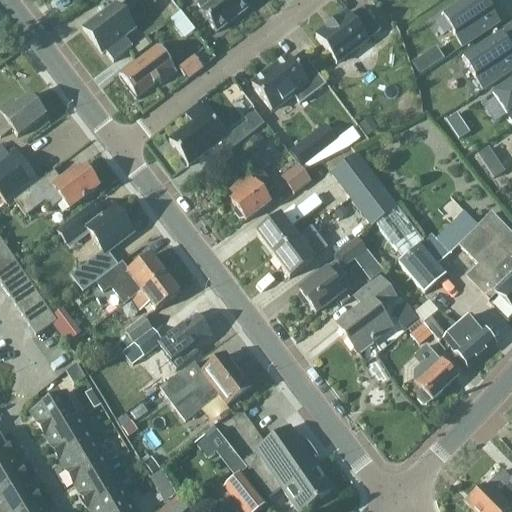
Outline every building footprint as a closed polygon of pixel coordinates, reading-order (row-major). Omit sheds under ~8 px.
[(244,0),(215,0),(212,3),(209,0),(203,0),(196,6),(201,12),(199,13),(215,34),(250,7),(244,0)] [(467,0),(441,18),(462,48),(498,24),(481,0),(467,0)] [(114,6),(82,30),(101,56),(104,54),(112,64),(131,49),(128,45),(139,38),(114,6)] [(346,15),(315,39),(335,66),(378,33),(361,11),(349,20),(346,15)] [(511,70),(511,57),(505,47),(509,44),(502,34),(498,36),(461,61),(482,91),(511,70)] [(158,56),(120,84),(137,107),(160,90),(163,93),(178,82),(158,56)] [(424,57),(411,65),(419,77),(431,69),(424,57)] [(186,82),(202,70),(194,59),(178,71),(186,82)] [(270,113),(291,97),(299,106),(324,87),(304,60),(293,68),(287,60),(251,87),(270,113)] [(511,82),(492,97),(511,127),(511,82)] [(18,139),(45,118),(30,98),(15,109),(11,103),(0,111),(0,138),(11,130),(18,139)] [(185,117),(191,125),(168,143),(187,168),(223,141),(197,107),(185,117)] [(455,115),(444,123),(451,132),(462,125),(455,115)] [(375,131),(368,122),(360,128),(367,137),(375,131)] [(227,139),(234,148),(253,134),(246,124),(227,139)] [(256,135),(247,142),(253,149),(261,141),(256,135)] [(312,136),(299,146),(311,162),(324,152),(312,136)] [(0,196),(8,207),(13,203),(39,182),(15,150),(8,156),(1,146),(0,146),(0,196)] [(256,149),(245,156),(254,172),(266,165),(256,149)] [(488,172),(498,165),(488,150),(478,157),(488,172)] [(349,201),(375,181),(356,155),(329,175),(349,201)] [(297,166),(280,179),(294,197),(311,184),(297,166)] [(85,172),(80,175),(75,169),(60,181),(53,172),(39,182),(13,203),(25,218),(44,203),(50,211),(62,202),(69,212),(98,189),(85,172)] [(269,206),(262,196),(272,189),(258,170),(248,177),(247,176),(230,189),(236,198),(230,202),(246,223),(269,206)] [(370,230),(396,210),(375,181),(349,201),(370,230)] [(288,231),(301,221),(321,206),(314,197),(295,211),(293,208),(279,218),(255,236),(272,259),(295,241),(288,231)] [(86,233),(101,254),(104,257),(132,235),(111,207),(95,219),(89,210),(88,211),(87,210),(56,233),(66,248),(86,233)] [(334,214),(339,221),(347,215),(342,208),(334,214)] [(511,237),(491,216),(478,229),(464,214),(436,241),(449,257),(458,249),(477,269),(466,279),(489,303),(495,297),(511,314),(511,237)] [(324,252),(324,251),(340,238),(333,228),(317,241),(303,251),(295,241),(272,259),(289,281),(312,264),(311,262),(324,252)] [(298,294),(296,298),(303,307),(307,306),(315,316),(342,296),(335,287),(345,280),(340,273),(352,264),(355,267),(371,260),(365,254),(355,240),(333,258),(333,263),(335,266),(298,294)] [(0,260),(8,255),(2,245),(0,245),(0,260)] [(445,278),(436,268),(418,248),(398,266),(424,296),(445,278)] [(101,254),(70,278),(82,294),(113,270),(104,257),(101,254)] [(0,274),(15,264),(8,255),(0,260),(0,274)] [(131,301),(165,276),(151,257),(127,275),(133,283),(123,290),(131,301)] [(382,260),(376,264),(382,273),(388,268),(382,260)] [(0,287),(1,289),(22,274),(15,264),(0,274),(0,287)] [(8,298),(29,284),(22,274),(1,289),(8,298)] [(156,313),(180,295),(165,276),(131,301),(140,312),(149,305),(156,313)] [(378,313),(394,301),(380,281),(353,301),(361,311),(336,329),(355,354),(370,342),(371,344),(390,330),(378,313)] [(14,308),(35,294),(29,284),(8,298),(14,308)] [(82,325),(110,304),(102,293),(74,315),(82,325)] [(21,318),(42,304),(35,294),(14,308),(21,318)] [(28,328),(49,314),(42,304),(21,318),(28,328)] [(405,305),(391,316),(403,332),(417,321),(405,305)] [(59,312),(51,318),(56,324),(54,325),(51,327),(56,333),(68,324),(59,312)] [(54,325),(56,324),(51,318),(49,314),(28,328),(35,338),(51,327),(54,325)] [(195,351),(212,338),(195,316),(167,336),(175,346),(163,355),(176,372),(198,355),(195,351)] [(127,349),(152,331),(142,319),(123,334),(125,336),(120,340),(127,349)] [(420,322),(410,330),(419,341),(429,333),(420,322)] [(467,370),(495,347),(475,324),(448,347),(467,370)] [(122,354),(132,367),(162,344),(152,331),(127,349),(127,350),(122,354)] [(456,381),(441,365),(424,348),(412,360),(419,367),(412,373),(412,382),(418,388),(417,388),(420,392),(415,396),(416,401),(423,408),(429,402),(431,404),(456,381)] [(218,397),(226,408),(250,389),(226,357),(194,381),(185,370),(159,390),(184,423),(218,397)] [(90,392),(85,395),(93,410),(99,406),(90,392)] [(45,440),(79,420),(65,395),(30,416),(45,440)] [(136,433),(124,417),(116,423),(127,439),(136,433)] [(59,465),(94,444),(79,420),(45,440),(59,465)] [(276,485),(313,459),(308,451),(305,454),(288,430),(255,454),(255,455),(276,485)] [(216,433),(195,449),(206,461),(215,455),(235,480),(223,489),(241,511),(259,511),(264,508),(240,476),(246,472),(216,433)] [(0,467),(12,460),(0,439),(0,467)] [(74,489),(108,468),(94,444),(59,465),(74,489)] [(318,466),(313,459),(276,485),(255,455),(242,464),(267,500),(280,491),(295,511),(304,511),(332,492),(315,468),(318,466)] [(0,499),(27,484),(12,460),(0,467),(0,499)] [(150,460),(144,465),(151,475),(157,470),(150,460)] [(87,511),(89,511),(122,492),(108,468),(74,489),(87,511)] [(160,473),(149,480),(154,488),(165,481),(160,473)] [(511,511),(511,484),(502,474),(486,490),(484,488),(466,506),(471,511),(511,511)] [(0,511),(34,511),(41,508),(27,484),(0,499),(0,511)] [(89,511),(134,511),(122,492),(89,511)]
